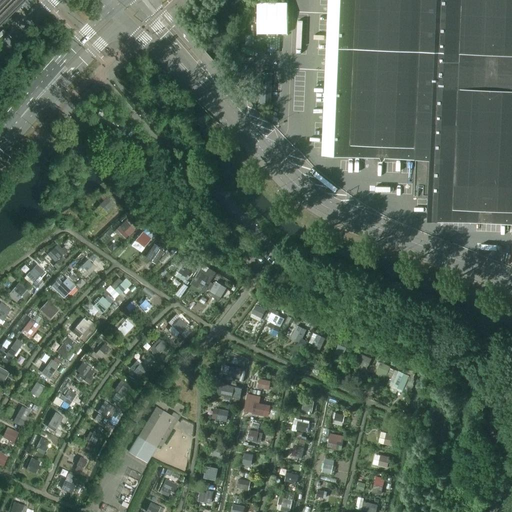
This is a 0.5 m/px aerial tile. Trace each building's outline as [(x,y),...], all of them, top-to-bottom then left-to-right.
[(511,0),(330,0),(325,154),(337,155),(382,157),(416,158),(427,159),(425,221),(511,224),(511,0)] [(261,72),(260,104),(270,104),(272,72),(261,72)] [(105,195),(96,204),(104,212),(113,204),(105,195)] [(130,218),(117,226),(123,238),(137,230),(130,218)] [(141,234),(136,242),(143,247),(149,239),(141,234)] [(156,263),(166,247),(157,241),(146,257),(156,263)] [(58,245),(48,255),(55,262),(67,250),(64,247),(62,249),(58,245)] [(88,258),(80,268),(86,273),(94,264),(88,258)] [(177,276),(185,280),(193,266),(184,262),(177,276)] [(37,266),(27,276),(34,283),(38,278),(44,272),(37,266)] [(51,286),(65,298),(76,286),(67,277),(60,285),(56,281),(51,286)] [(118,278),(110,285),(118,294),(126,287),(118,278)] [(225,287),(214,281),(207,293),(218,299),(225,287)] [(18,283),(10,294),(19,300),(27,288),(18,283)] [(103,296),(94,306),(103,314),(112,304),(103,296)] [(134,307),(141,314),(150,305),(143,298),(134,307)] [(49,300),(40,308),(51,319),(60,310),(49,300)] [(0,303),(0,318),(3,321),(12,309),(2,301),(0,303)] [(261,317),(265,310),(256,305),(252,313),(261,317)] [(280,328),(284,319),(275,314),(270,323),(280,328)] [(176,316),(170,323),(181,333),(187,326),(176,316)] [(85,317),(73,330),(80,337),(83,334),(88,338),(93,333),(89,329),(93,324),(85,317)] [(126,336),(135,324),(127,317),(117,329),(126,336)] [(21,332),(30,339),(41,325),(32,318),(21,332)] [(302,338),(305,330),(295,325),(292,334),(302,338)] [(321,348),(325,338),(313,333),(308,343),(321,348)] [(69,336),(66,340),(73,346),(76,342),(69,336)] [(160,337),(148,350),(157,357),(168,345),(160,337)] [(5,356),(12,360),(24,342),(17,338),(5,356)] [(105,342),(97,353),(103,358),(111,347),(105,342)] [(64,343),(57,351),(64,356),(71,348),(64,343)] [(341,358),(345,348),(338,344),(333,355),(341,358)] [(367,367),(371,359),(358,353),(354,362),(367,367)] [(61,362),(52,356),(41,372),(50,378),(61,362)] [(140,377),(148,369),(139,359),(131,368),(140,377)] [(75,376),(91,384),(99,371),(83,362),(75,376)] [(386,376),(390,367),(379,362),(375,371),(386,376)] [(0,382),(3,384),(10,372),(0,366),(0,382)] [(226,366),(224,374),(238,378),(240,370),(226,366)] [(404,375),(396,371),(394,377),(402,380),(404,375)] [(115,389),(124,397),(132,387),(122,380),(115,389)] [(259,380),(258,387),(267,389),(268,382),(259,380)] [(39,397),(45,386),(37,381),(31,392),(39,397)] [(224,385),(222,396),(231,398),(233,387),(224,385)] [(67,388),(61,399),(57,397),(54,401),(61,405),(61,406),(68,409),(76,393),(67,388)] [(314,401),(304,400),(302,410),(312,411),(314,401)] [(103,402),(99,414),(113,418),(117,406),(103,402)] [(253,414),(267,417),(269,407),(258,405),(255,404),(253,414)] [(24,426),(31,409),(21,405),(14,422),(24,426)] [(162,445),(180,416),(173,412),(171,415),(156,406),(129,451),(147,462),(156,446),(158,443),(162,445)] [(218,410),(216,420),(226,421),(228,412),(218,410)] [(333,422),(343,424),(345,414),(335,412),(333,422)] [(56,427),(62,417),(56,413),(50,423),(56,427)] [(296,429),(308,430),(309,422),(297,420),(296,429)] [(14,442),(20,432),(8,426),(3,437),(14,442)] [(249,430),(247,440),(256,442),(259,433),(249,430)] [(337,449),(340,432),(331,430),(327,446),(337,449)] [(93,431),(86,448),(93,451),(100,433),(93,431)] [(379,443),(394,444),(395,433),(380,432),(379,443)] [(34,453),(44,457),(51,440),(42,436),(34,453)] [(302,457),(304,447),(294,444),(291,455),(302,457)] [(214,445),(212,455),(220,457),(222,446),(214,445)] [(251,465),(252,454),(244,453),(243,464),(251,465)] [(389,457),(380,455),(378,466),(387,468),(389,457)] [(83,469),(88,459),(81,456),(76,465),(83,469)] [(40,461),(30,457),(25,468),(35,473),(40,461)] [(324,462),(322,471),(331,473),(333,464),(324,462)] [(216,480),(218,468),(206,465),(204,477),(216,480)] [(285,480),(296,483),(298,474),(287,471),(285,480)] [(71,494),(77,479),(64,473),(57,488),(71,494)] [(375,476),(372,492),(381,494),(385,478),(375,476)] [(172,498),(179,484),(166,478),(160,492),(172,498)] [(249,489),(251,479),(238,478),(237,488),(249,489)] [(318,500),(326,501),(327,490),(319,489),(318,500)] [(200,493),(198,501),(210,504),(212,493),(207,492),(206,495),(200,493)] [(289,511),(293,499),(279,496),(277,509),(289,511)] [(146,511),(161,511),(164,507),(151,501),(146,511)] [(365,501),(363,510),(374,511),(375,511),(377,503),(365,501)] [(232,511),(242,511),(244,505),(233,503),(232,511)]
